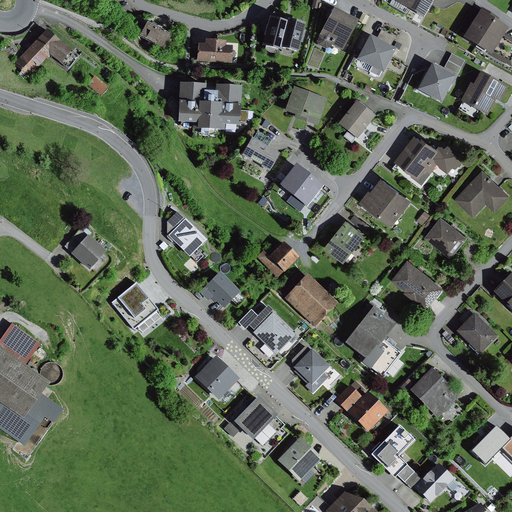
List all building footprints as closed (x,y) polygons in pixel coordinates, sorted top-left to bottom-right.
[(392,0),(424,18),(434,0),(392,0)] [(357,21),(334,9),(317,41),(318,45),(326,49),(328,49),(330,44),(342,50),(357,21)] [(508,28),(480,11),(464,37),(511,67),(511,66),(511,38),(504,34),(508,28)] [(362,14),(359,21),(365,24),(368,17),(362,14)] [(288,22),(270,17),(267,26),(265,25),(262,36),(265,37),(262,46),(280,51),(281,48),(288,22)] [(305,23),(288,19),(288,22),(281,48),(297,52),(300,43),(302,43),(304,34),(302,33),(305,23)] [(171,35),(146,22),(139,37),(163,50),(171,35)] [(45,26),(13,63),(28,76),(49,52),(68,69),(80,55),(45,26)] [(370,37),(357,60),(383,74),(395,51),(390,48),(396,37),(381,30),(376,40),(370,37)] [(204,45),(198,44),(197,61),(230,63),(231,47),(226,46),(226,41),(204,40),(204,45)] [(451,55),(445,67),(458,74),(464,62),(451,55)] [(432,64),(418,90),(442,102),(455,77),(432,64)] [(483,77),(474,73),(468,85),(474,88),(466,103),(490,116),(498,101),(504,104),(511,89),(511,87),(485,73),(483,77)] [(94,76),(88,84),(101,95),(108,87),(94,76)] [(204,85),(179,83),(177,123),(193,124),(192,129),(224,131),(225,125),(239,126),(241,87),(215,86),(214,92),(204,91),(204,85)] [(327,100),(293,87),(285,111),(295,115),(294,118),(318,127),(327,100)] [(356,102),(338,125),(357,140),(375,116),(356,102)] [(415,134),(395,161),(420,179),(427,169),(431,172),(438,163),(441,168),(448,174),(452,168),(458,168),(464,160),(464,150),(449,145),(446,149),(440,144),(438,146),(424,136),(422,138),(415,134)] [(279,154),(251,138),(241,155),(269,172),(279,154)] [(295,165),(279,186),(306,207),(322,186),(295,165)] [(484,170),(455,199),(473,216),(486,202),(496,212),(511,196),(484,170)] [(370,190),(360,202),(393,226),(412,200),(383,178),(373,192),(370,190)] [(178,210),(166,222),(168,237),(189,257),(206,240),(178,210)] [(425,211),(417,220),(423,225),(431,216),(425,211)] [(355,215),(351,221),(364,230),(368,225),(355,215)] [(442,217),(426,236),(452,258),(468,238),(442,217)] [(347,221),(326,248),(345,263),(366,236),(347,221)] [(64,247),(71,254),(87,236),(79,229),(64,247)] [(87,236),(71,254),(89,270),(105,251),(87,236)] [(265,249),(256,258),(276,280),(299,258),(285,244),(272,256),(265,249)] [(249,245),(245,251),(250,255),(255,250),(249,245)] [(444,288),(408,260),(393,280),(429,308),(444,288)] [(393,267),(381,283),(386,287),(398,271),(393,267)] [(219,272),(199,293),(208,302),(211,299),(215,303),(216,302),(224,309),(240,292),(219,272)] [(278,293),(316,328),(339,304),(307,274),(304,278),(298,272),(278,293)] [(511,274),(493,292),(511,312),(511,274)] [(136,284),(113,303),(134,329),(157,310),(136,284)] [(255,331),(253,334),(276,356),(295,337),(289,331),(291,329),(267,306),(257,317),(249,325),(255,331)] [(373,306),(345,343),(366,359),(363,363),(383,379),(402,353),(386,341),(398,324),(373,306)] [(465,325),(457,332),(481,356),(500,337),(470,308),(458,319),(465,325)] [(250,311),(238,324),(245,330),(249,325),(257,317),(250,311)] [(40,344),(12,324),(0,340),(0,404),(22,420),(40,395),(47,383),(24,367),(40,344)] [(290,358),(297,364),(310,350),(303,344),(290,358)] [(297,364),(293,368),(309,383),(305,387),(313,394),(328,378),(323,374),(329,367),(310,350),(297,364)] [(215,357),(194,378),(217,401),(238,380),(215,357)] [(431,369),(409,391),(437,419),(459,396),(431,369)] [(355,382),(351,386),(360,395),(364,390),(355,382)] [(349,386),(335,400),(346,411),(360,396),(349,386)] [(386,412),(367,392),(347,412),(367,431),(386,412)] [(22,420),(0,404),(0,428),(24,446),(44,418),(53,425),(62,411),(40,395),(22,420)] [(257,398),(233,423),(252,441),(276,416),(257,398)] [(230,423),(224,429),(233,438),(239,432),(230,423)] [(371,456),(386,470),(398,458),(414,441),(399,427),(371,456)] [(509,437),(489,437),(489,466),(509,466),(509,437)] [(300,439),(278,461),(299,482),(321,459),(300,439)] [(397,476),(407,466),(398,458),(386,470),(395,478),(397,476)] [(422,481),(414,488),(430,504),(436,497),(442,493),(447,486),(453,479),(437,465),(430,473),(424,476),(422,481)] [(407,466),(397,476),(410,488),(419,479),(407,466)] [(375,511),(363,501),(344,493),(325,511),(375,511)] [(322,511),(328,507),(318,496),(302,511),(322,511)]
